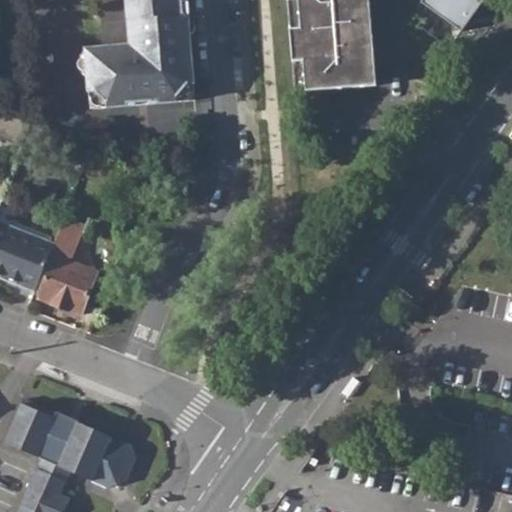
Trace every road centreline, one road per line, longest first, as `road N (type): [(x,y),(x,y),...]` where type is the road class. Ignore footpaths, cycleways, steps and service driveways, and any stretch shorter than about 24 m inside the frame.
road 1 (secondary): [(511,91),(363,310),(255,449)]
road 2 (residential): [(213,0),(232,169),(225,193),(172,268),(129,381)]
road 3 (residential): [(129,381),(255,449)]
road 4 (residential): [(0,330),(129,381)]
